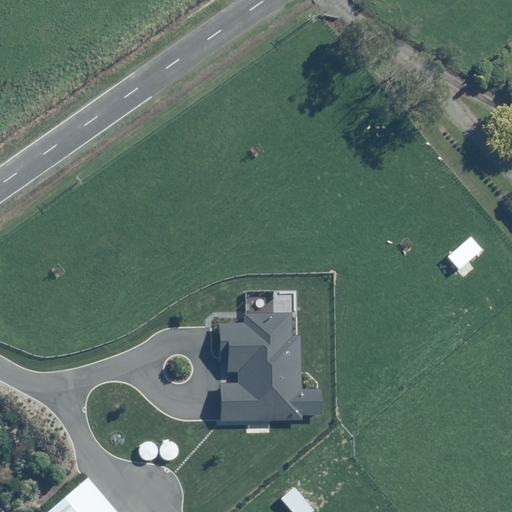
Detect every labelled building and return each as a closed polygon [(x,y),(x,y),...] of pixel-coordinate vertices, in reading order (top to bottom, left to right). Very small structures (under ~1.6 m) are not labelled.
[(456,269),(480,248),(467,234),(443,255),(456,269)] [(297,387),(296,335),(291,336),(290,313),(274,313),(274,292),(242,292),(243,322),(214,323),(215,361),(224,361),(224,372),(236,371),(237,381),(217,381),(218,422),(300,420),(299,414),(319,414),(318,387),(297,387)] [(157,446),(156,447),(156,449),(156,450),(157,451),(157,452),(157,453),(158,454),(158,455),(159,456),(159,457),(160,457),(161,458),(162,459),(163,459),(164,460),(165,460),(166,460),(167,460),(169,460),(170,460),(171,460),(172,460),(173,460),(173,459),(174,459),(175,458),(176,457),(177,457),(177,456),(178,455),(178,454),(179,453),(179,452),(179,451),(180,450),(180,449),(180,448),(180,447),(179,446),(179,445),(179,444),(178,443),(177,442),(177,441),(176,440),(175,440),(174,439),(173,438),(172,438),(171,437),(170,437),(169,437),(168,437),(167,437),(166,437),(165,438),(164,438),(163,438),(162,439),(161,440),(160,440),(159,441),(159,442),(158,443),(157,444),(157,445),(157,446)] [(156,450),(155,448),(155,447),(155,446),(154,445),(154,444),(153,444),(152,443),(152,442),(151,442),(150,441),(149,441),(148,440),(147,440),(146,440),(146,439),(145,439),(144,439),(143,440),(142,440),(141,440),(140,440),(139,441),(138,441),(137,442),(136,443),(135,444),(135,445),(134,446),(134,447),(133,448),(133,449),(133,450),(133,451),(133,452),(133,453),(134,454),(134,455),(134,456),(135,457),(135,458),(136,459),(137,459),(138,460),(139,461),(140,461),(141,462),(142,462),(143,462),(144,462),(145,462),(146,462),(147,462),(148,462),(149,461),(150,461),(151,460),(152,459),(153,458),(153,457),(154,457),(154,456),(155,455),(155,454),(155,453),(156,452),(156,451),(156,450)] [(116,511),(83,474),(38,511),(155,511),(154,509),(150,511),(116,511)] [(291,485),(277,496),(290,511),(311,511),(313,511),(291,485)]
